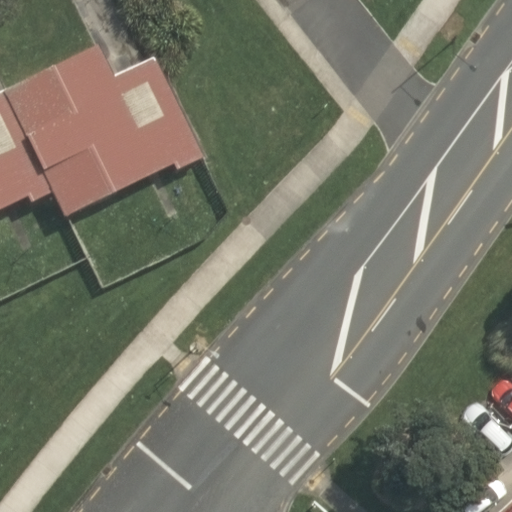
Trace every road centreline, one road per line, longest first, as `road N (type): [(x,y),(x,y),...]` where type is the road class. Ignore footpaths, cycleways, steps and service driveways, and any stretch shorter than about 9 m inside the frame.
road 1 (tertiary): [(177,511),(460,165)]
road 2 (residential): [(326,0),(460,165)]
